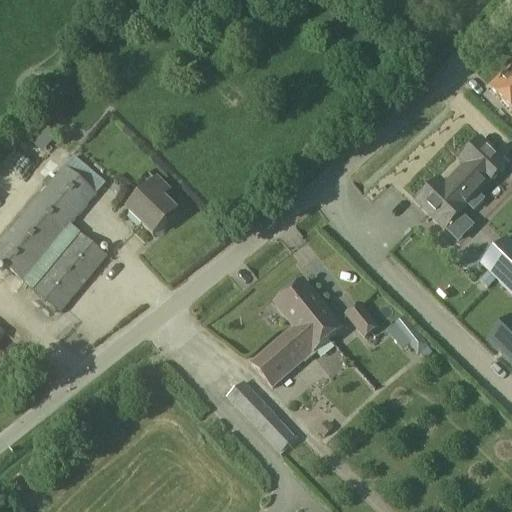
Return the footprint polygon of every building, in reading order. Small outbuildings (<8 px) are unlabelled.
[(511,67),(511,66),(489,89),(511,112),(511,67)] [(473,225),(462,215),(468,208),(472,213),(483,202),(479,197),(508,167),(480,140),(467,153),(475,160),(468,168),(466,166),(445,187),(439,180),(417,203),(446,232),(457,242),(473,225)] [(0,264),(60,316),(108,259),(71,228),(107,186),(71,158),(0,245),(0,264)] [(0,166),(0,207),(25,178),(5,161),(0,166)] [(177,214),(163,200),(169,193),(157,182),(128,212),(154,238),(177,214)] [(511,296),(511,242),(505,236),(479,263),(511,296)] [(253,367),(273,390),(304,363),(306,364),(317,355),(315,353),(343,331),(303,283),(274,307),(295,331),(253,367)] [(363,339),(376,329),(358,307),(345,317),(363,339)] [(410,346),(415,355),(425,349),(408,317),(387,329),(399,352),(410,346)] [(490,346),(511,368),(511,328),(510,326),(490,346)] [(280,457),(297,441),(244,384),(226,400),(280,457)]
